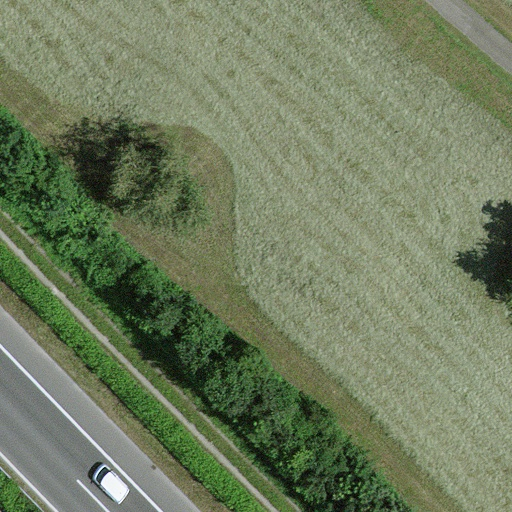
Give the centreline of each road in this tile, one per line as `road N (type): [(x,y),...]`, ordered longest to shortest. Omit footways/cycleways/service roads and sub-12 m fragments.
road 1 (track): [(0,228),(266,511)]
road 2 (motorway): [(104,511),(0,407)]
